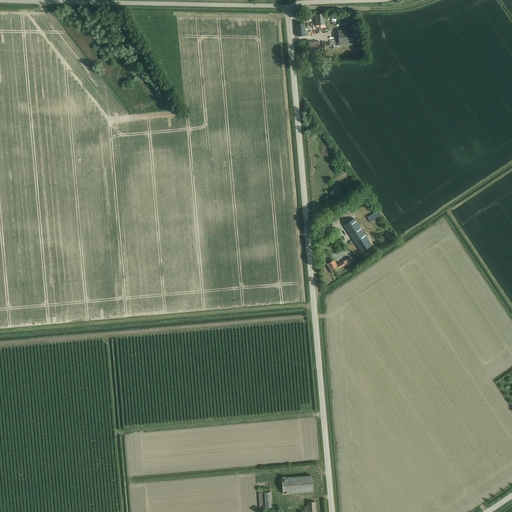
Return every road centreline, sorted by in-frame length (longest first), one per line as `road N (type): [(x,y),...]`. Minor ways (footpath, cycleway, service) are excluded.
road 1 (unclassified): [(333,511),(290,8),(375,0)]
road 2 (track): [(290,8),(0,1)]
road 3 (track): [(290,8),(402,8),(428,0)]
